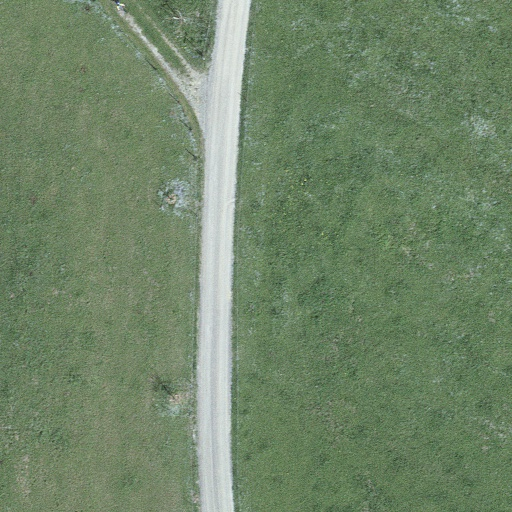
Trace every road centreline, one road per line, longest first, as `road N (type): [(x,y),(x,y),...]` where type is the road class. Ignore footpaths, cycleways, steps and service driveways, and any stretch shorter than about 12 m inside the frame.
road 1 (track): [(216,511),(224,106),(234,0)]
road 2 (track): [(224,106),(129,0)]
